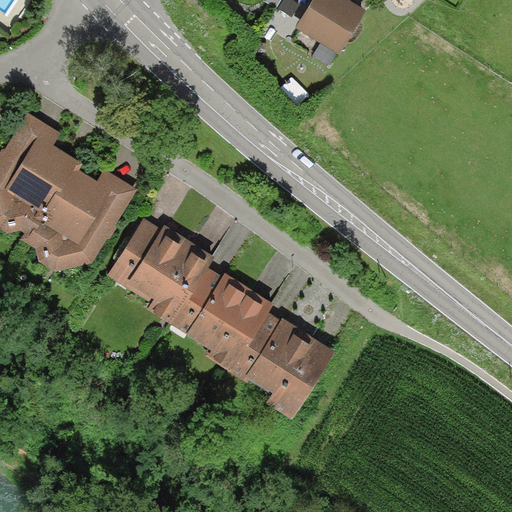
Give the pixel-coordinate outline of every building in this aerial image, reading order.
[(258,0),(255,6),(273,17),(283,0),(258,0)] [(346,0),(302,0),(290,20),(334,49),(360,9),(346,0)] [(19,123),(0,157),(0,227),(84,273),(131,185),(19,123)] [(138,215),(97,282),(175,329),(208,274),(215,262),(138,215)] [(275,315),(208,274),(175,329),(170,337),(236,377),(275,315)] [(324,345),(275,315),(236,377),(286,407),(324,345)]
